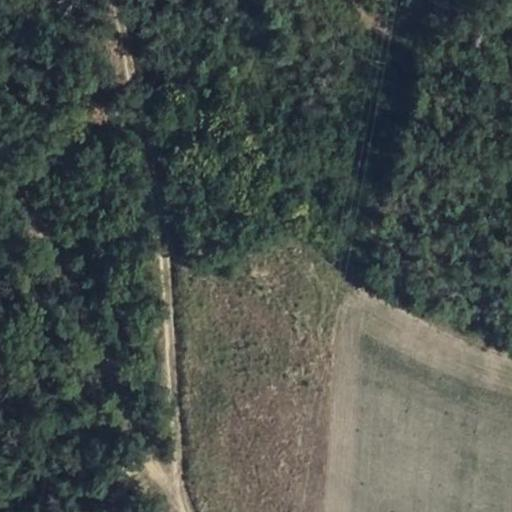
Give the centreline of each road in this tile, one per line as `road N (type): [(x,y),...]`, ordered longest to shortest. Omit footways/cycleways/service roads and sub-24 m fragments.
road 1 (track): [(182,511),(165,246),(115,0)]
road 2 (track): [(182,511),(0,161)]
